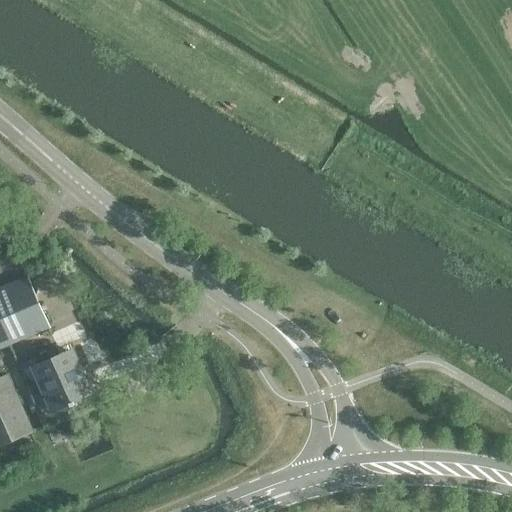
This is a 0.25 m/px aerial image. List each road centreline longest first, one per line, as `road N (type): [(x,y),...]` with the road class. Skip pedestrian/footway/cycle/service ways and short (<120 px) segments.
road 1 (tertiary): [(263,321),(152,247),(0,118)]
road 2 (tertiary): [(362,471),(320,363),(263,321)]
road 3 (tertiary): [(263,321),(314,399),(324,478)]
road 4 (secondary): [(511,482),(422,468),(362,471)]
